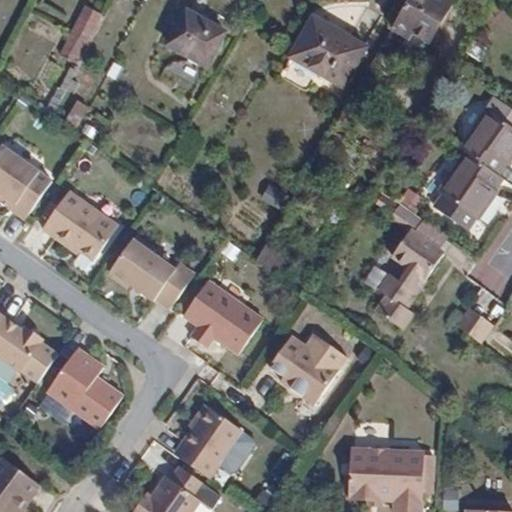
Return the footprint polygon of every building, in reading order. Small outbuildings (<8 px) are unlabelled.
[(408,39),(412,33),(417,36),(438,0),(409,0),(392,30),(408,39)] [(438,0),(417,36),(429,42),(454,0),(438,0)] [(74,31),(88,39),(101,14),(87,6),(74,31)] [(186,10),(167,46),(207,68),(226,32),(186,10)] [(343,88),(367,46),(313,16),(289,57),(343,88)] [(465,53),(479,63),(488,49),(474,40),(465,53)] [(177,56),(162,71),(181,90),(196,75),(177,56)] [(77,94),(66,88),(60,101),(70,107),(77,94)] [(76,100),(67,119),(80,125),(89,106),(76,100)] [(511,128),(487,111),(460,150),(465,154),(496,175),(504,163),(507,165),(511,157),(511,128)] [(94,140),(100,132),(88,123),(82,131),(94,140)] [(186,156),(196,140),(188,135),(179,151),(186,156)] [(0,190),(1,191),(17,202),(13,207),(28,217),(54,180),(5,143),(0,150),(0,190)] [(497,191),(495,188),(502,178),(496,175),(465,154),(439,191),(478,218),(497,191)] [(277,207),(286,193),(270,183),(261,197),(277,207)] [(71,246),(74,241),(84,247),(97,256),(119,225),(69,189),(43,225),(71,246)] [(1,191),(0,191),(0,197),(13,207),(17,202),(1,191)] [(447,236),(423,220),(414,234),(438,250),(447,236)] [(401,326),(411,315),(412,316),(414,313),(408,309),(417,294),(413,290),(418,282),(423,285),(443,253),(438,250),(414,234),(410,231),(393,256),(409,268),(400,283),(391,276),(381,291),(389,297),(379,311),(401,326)] [(152,252),(155,247),(137,234),(113,267),(113,273),(122,280),(131,281),(138,286),(136,290),(150,301),(153,297),(168,307),(192,270),(179,261),(175,267),(152,252)] [(71,246),(80,251),(84,247),(74,241),(71,246)] [(417,294),(423,285),(418,282),(413,290),(417,294)] [(236,357),(262,321),(208,284),(183,319),(236,357)] [(401,326),(405,328),(412,316),(411,315),(401,326)] [(25,329),(22,333),(0,318),(0,359),(20,373),(21,372),(38,384),(57,356),(40,344),(42,341),(25,329)] [(316,399),(340,365),(295,333),(273,363),(285,372),(283,377),(297,386),(299,382),(304,385),(302,389),(316,399)] [(107,366),(80,347),(49,390),(101,428),(124,395),(100,375),(107,366)] [(244,428),(209,403),(204,409),(239,435),(244,428)] [(179,454),(211,475),(239,435),(204,409),(184,437),(188,441),(179,454)] [(405,511),(432,511),(435,459),(400,457),(400,455),(378,454),(378,456),(361,455),(359,504),(406,506),(405,511)] [(0,511),(10,511),(15,506),(29,487),(34,490),(39,483),(2,457),(0,458),(0,511)] [(206,486),(182,468),(172,481),(197,498),(206,486)] [(141,497),(130,511),(190,511),(200,499),(197,498),(172,481),(164,476),(151,495),(146,501),(141,497)] [(15,506),(20,510),(34,490),(29,487),(15,506)] [(151,495),(145,491),(141,497),(146,501),(151,495)]
